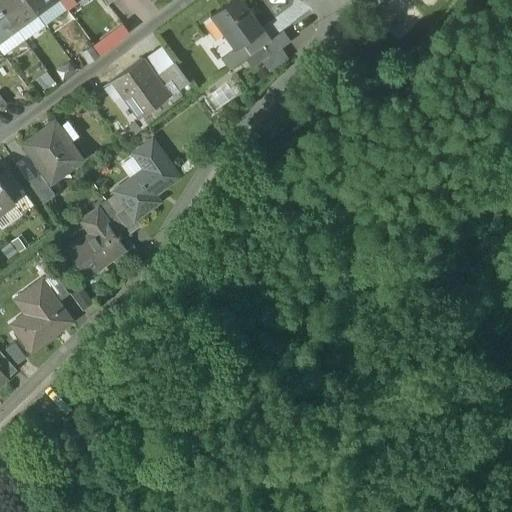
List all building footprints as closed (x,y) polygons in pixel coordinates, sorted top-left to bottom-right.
[(27,0),(0,0),(0,5),(15,27),(36,12),(27,0)] [(27,0),(36,12),(37,12),(54,0),(27,0)] [(240,0),(235,0),(211,18),(235,51),(236,52),(264,31),(240,0)] [(0,38),(15,27),(0,5),(0,38)] [(264,31),(236,52),(235,51),(222,61),(230,72),(246,61),(265,47),(271,42),(271,41),(264,31)] [(284,32),(271,41),(271,42),(265,47),(271,56),(272,57),(282,50),(291,43),(284,32)] [(265,47),(246,61),(252,70),(262,63),(271,56),(265,47)] [(282,50),(272,57),(271,56),(262,63),(269,74),(289,60),(282,50)] [(141,63),(114,83),(141,120),(168,99),(141,63)] [(190,84),(176,64),(164,73),(179,93),(190,84)] [(81,161),(54,126),(26,147),(52,181),(81,161)] [(148,175),(117,197),(126,210),(134,221),(157,204),(152,198),(177,179),(151,144),(135,157),(148,175)] [(40,176),(28,185),(43,205),(55,196),(40,176)] [(0,210),(13,202),(0,182),(0,210)] [(126,210),(116,217),(129,236),(140,229),(134,221),(126,210)] [(93,237),(68,255),(85,279),(124,250),(119,243),(106,225),(98,214),(84,224),(93,237)] [(129,236),(116,217),(106,225),(119,243),(129,236)] [(70,296),(55,275),(43,283),(58,305),(70,296)] [(35,309),(11,326),(31,354),(72,325),(58,305),(43,283),(42,282),(25,294),(35,309)] [(16,372),(0,354),(0,372),(7,380),(16,372)]
